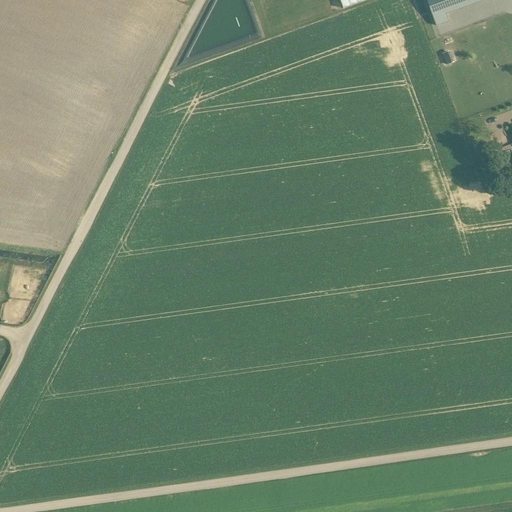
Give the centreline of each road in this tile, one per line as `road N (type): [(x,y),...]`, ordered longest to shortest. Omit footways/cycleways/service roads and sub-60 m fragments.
road 1 (track): [(9,511),(511,441)]
road 2 (track): [(0,389),(201,0)]
